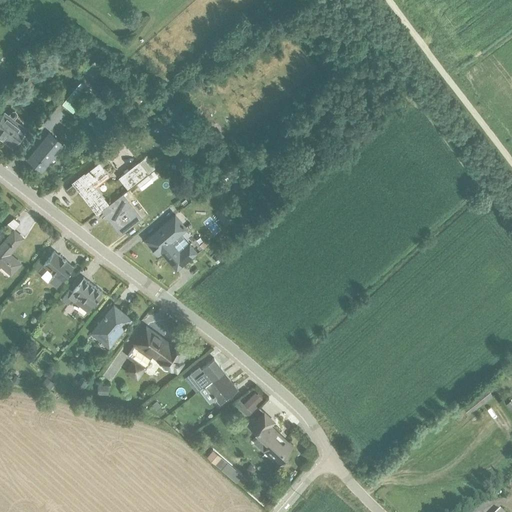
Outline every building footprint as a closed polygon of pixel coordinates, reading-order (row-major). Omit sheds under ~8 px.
[(100,61),(97,64),(116,87),(115,88),(118,92),(122,89),(100,61)] [(39,67),(18,91),(23,95),(44,71),(39,67)] [(80,80),(62,102),(73,111),(91,89),(80,80)] [(5,110),(0,115),(0,134),(3,137),(2,139),(10,146),(12,144),(13,145),(26,127),(14,117),(17,113),(16,109),(14,109),(11,110),(9,113),(5,110)] [(49,130),(26,158),(42,172),(65,143),(49,130)] [(146,155),(118,176),(128,188),(155,166),(146,155)] [(102,210),(110,203),(94,184),(108,173),(99,161),(85,172),(84,171),(71,181),(97,213),(102,210)] [(154,169),(137,182),(142,188),(158,175),(154,169)] [(110,203),(102,210),(120,233),(142,217),(123,193),(110,203)] [(172,241),(181,232),(187,227),(175,213),(145,239),(157,253),(160,250),(170,263),(171,262),(176,268),(202,246),(199,242),(193,247),(189,241),(179,250),(172,241)] [(211,231),(218,225),(210,216),(203,222),(211,231)] [(13,227),(15,228),(20,222),(14,217),(7,222),(13,227)] [(15,228),(13,227),(0,242),(0,264),(11,274),(22,262),(11,252),(25,236),(15,228)] [(179,250),(189,241),(181,232),(172,241),(179,250)] [(41,258),(34,267),(38,270),(43,264),(55,273),(49,280),(56,286),(73,264),(55,249),(44,261),(41,258)] [(77,284),(83,276),(78,272),(72,280),(77,284)] [(83,276),(77,284),(72,291),(69,288),(61,298),(68,303),(72,299),(87,310),(102,290),(83,276)] [(113,301),(89,330),(109,346),(133,317),(113,301)] [(132,358),(124,370),(137,379),(147,366),(145,364),(151,355),(160,361),(161,365),(163,367),(166,368),(168,367),(177,373),(184,362),(181,359),(188,346),(173,337),(169,342),(152,331),(154,329),(145,323),(132,342),(135,344),(127,355),(132,358)] [(205,386),(224,370),(214,358),(201,368),(199,366),(184,377),(196,392),(205,386)] [(224,370),(205,386),(220,405),(232,395),(231,393),(238,388),(230,379),(231,379),(224,370)] [(81,376),(71,389),(79,395),(89,382),(81,376)] [(46,377),(40,383),(49,390),(55,383),(46,377)] [(98,383),(97,393),(108,393),(108,384),(98,383)] [(488,388),(464,407),(469,414),(494,395),(488,388)] [(255,392),(243,404),(251,412),(263,399),(262,399),(264,397),(259,392),(257,394),(255,392)] [(157,400),(152,404),(157,410),(162,406),(157,400)] [(268,445),(263,451),(278,465),(287,456),(285,454),(294,445),(290,441),(289,442),(272,426),(276,422),(264,411),(255,420),(252,419),(247,425),(259,437),(268,445)] [(183,426),(178,429),(183,435),(187,432),(183,426)] [(268,445),(259,437),(254,442),(263,451),(268,445)] [(213,450),(207,457),(221,469),(227,462),(213,450)] [(261,484),(252,493),(260,500),(269,491),(261,484)]
